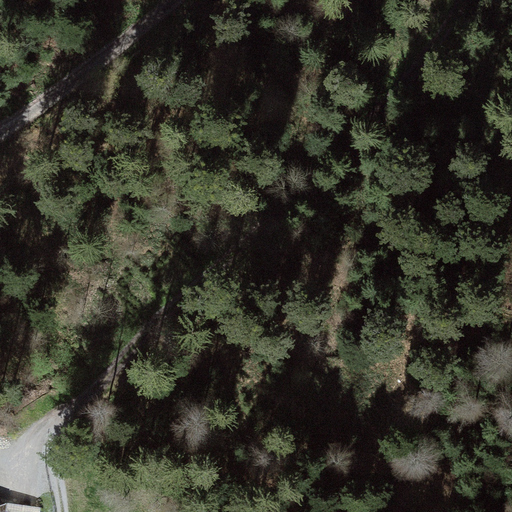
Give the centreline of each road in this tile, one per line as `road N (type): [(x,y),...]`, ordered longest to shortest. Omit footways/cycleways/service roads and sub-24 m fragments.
road 1 (track): [(61,511),(52,445),(81,396),(233,258),(418,64),(463,0)]
road 2 (track): [(0,137),(181,0)]
